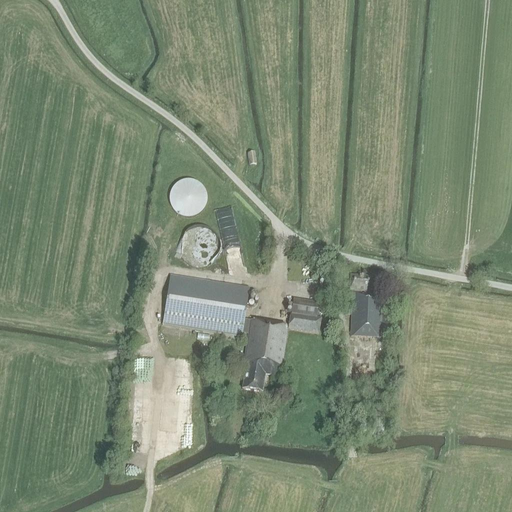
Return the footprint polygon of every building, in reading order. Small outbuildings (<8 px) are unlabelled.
[(248,154),(249,166),(256,166),(254,153),(248,154)] [(175,201),(188,220),(210,205),(195,182),(190,185),(192,187),(189,189),(190,190),(175,201)] [(234,207),(219,209),(226,250),(241,247),(234,207)] [(213,255),(216,239),(206,237),(206,238),(192,235),(190,248),(199,249),(197,257),(192,256),(191,259),(202,261),(204,254),(213,255)] [(391,339),(393,301),(383,300),(383,293),(371,293),(372,277),(350,275),(349,292),(352,292),(352,303),(347,303),(348,297),(343,297),(343,303),(345,303),(344,314),(351,314),(350,336),(391,339)] [(318,334),(321,319),(316,318),(318,303),(293,300),(291,314),(289,314),(287,326),(243,320),(248,288),(169,276),(162,325),(241,337),(241,333),(248,334),(243,370),(246,370),(243,390),(262,393),(265,376),(281,378),(288,330),(318,334)] [(384,418),(384,406),(371,406),(371,418),(384,418)] [(358,418),(358,439),(383,439),(384,419),(358,418)]
